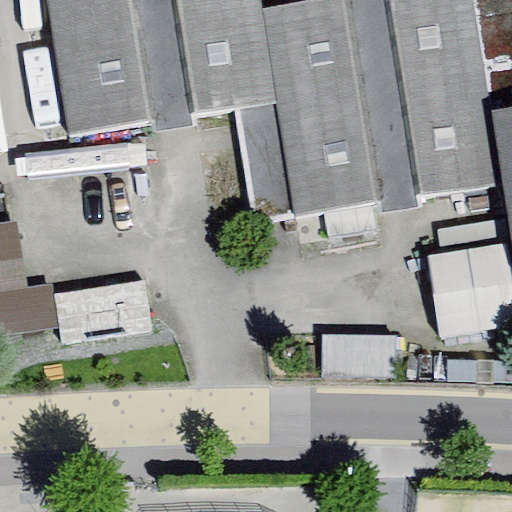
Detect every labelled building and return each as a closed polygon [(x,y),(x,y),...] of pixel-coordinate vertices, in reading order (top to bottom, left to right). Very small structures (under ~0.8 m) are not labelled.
[(281,101),(266,6),(264,0),(49,0),(72,136),(239,108),(281,101)] [(281,101),(239,108),(256,218),(504,179),(493,106),(475,0),(302,0),(266,6),(281,101)] [(511,0),(475,0),(493,106),(511,103),(511,0)] [(511,103),(493,106),(504,179),(511,222),(511,103)] [(16,220),(0,222),(0,337),(57,329),(50,284),(26,288),(16,220)] [(511,282),(508,251),(436,260),(447,344),(511,336),(511,282)] [(146,279),(57,294),(65,346),(154,332),(146,279)] [(399,335),(325,332),(324,373),(398,376),(399,335)]
